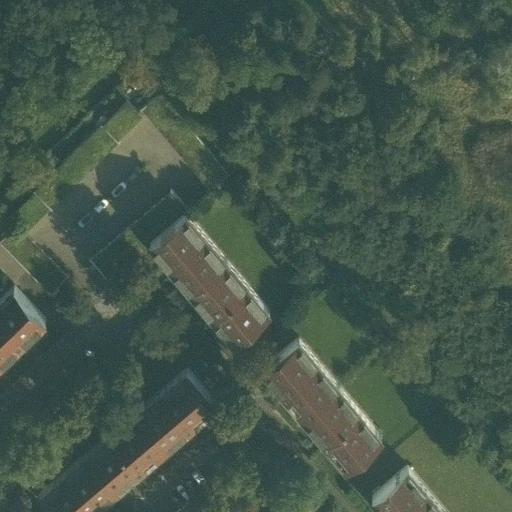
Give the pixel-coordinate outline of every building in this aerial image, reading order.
[(229,173),(160,91),(140,108),(140,109),(142,107),(210,188),(208,189),(209,190),(229,173)] [(101,123),(33,191),(51,209),(58,203),(57,201),(117,141),(119,142),(119,141),(101,123)] [(171,191),(91,259),(90,257),(89,258),(106,278),(151,240),(185,211),(187,209),(171,189),(170,189),(171,191)] [(268,309),(186,212),(186,211),(185,211),(151,240),(151,241),(152,240),(168,260),(165,262),(173,271),(176,269),(209,308),(206,311),(214,320),(217,317),(234,337),(234,338),(269,309),(268,308),(268,309)] [(66,276),(17,225),(19,224),(18,223),(0,240),(0,241),(50,293),(69,275),(68,274),(66,276)] [(13,286),(0,298),(0,359),(16,344),(19,347),(28,338),(25,335),(44,317),(44,318),(45,317),(14,285),(13,285),(13,286)] [(299,337),(298,337),(263,366),(264,367),(264,366),(281,386),(278,389),(285,398),(288,395),(322,435),(319,438),(327,447),(330,444),(346,464),(347,465),(381,435),(380,435),(298,338),(299,337)] [(186,369),(137,410),(166,444),(186,426),(189,430),(198,422),(195,419),(215,402),(215,403),(216,402),(186,368),(186,369)] [(137,410),(39,493),(38,494),(54,511),(85,511),(88,510),(89,511),(92,511),(99,506),(97,503),(137,469),(139,472),(148,464),(145,461),(166,444),(137,410)] [(236,461),(227,468),(242,485),(251,478),(236,461)] [(445,511),(407,467),(408,467),(407,466),(372,495),(373,496),(387,511),(445,511)] [(227,468),(219,476),(233,493),(242,485),(227,468)] [(219,476),(210,483),(225,500),(233,493),(219,476)] [(207,511),(194,497),(185,504),(192,511),(207,511)] [(297,500),(282,511),(308,511),(297,499),(297,500)]
